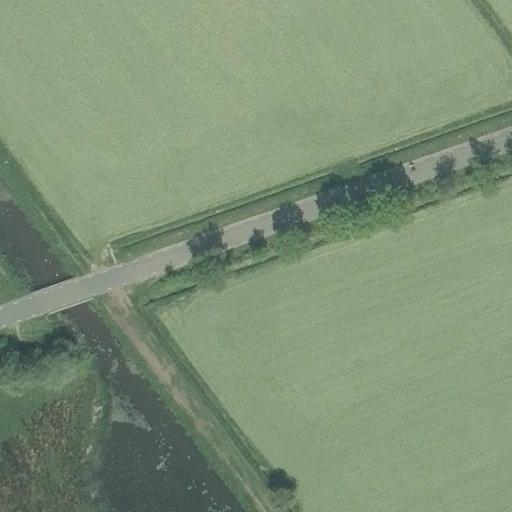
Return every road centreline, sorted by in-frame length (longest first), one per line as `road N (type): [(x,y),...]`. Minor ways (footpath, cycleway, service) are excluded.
road 1 (tertiary): [(0,317),(511,137)]
road 2 (track): [(273,511),(0,129)]
